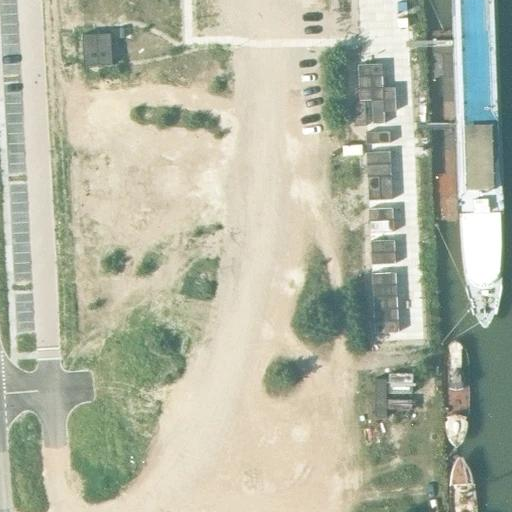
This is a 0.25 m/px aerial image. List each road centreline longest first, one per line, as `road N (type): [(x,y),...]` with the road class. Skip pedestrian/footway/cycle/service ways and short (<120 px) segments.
road 1 (unknown): [(158,511),(204,385),(251,210),(271,0)]
road 2 (unknown): [(327,511),(339,495),(339,339)]
